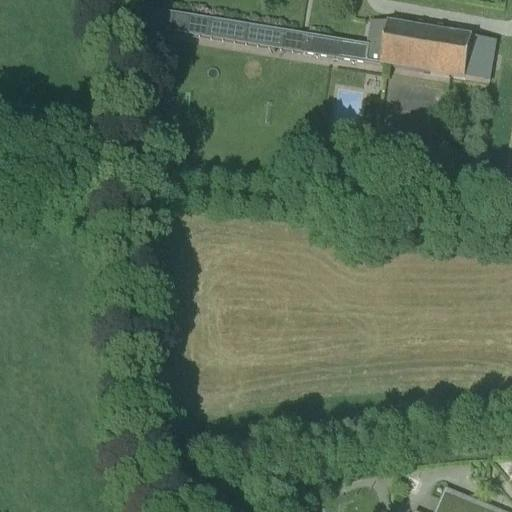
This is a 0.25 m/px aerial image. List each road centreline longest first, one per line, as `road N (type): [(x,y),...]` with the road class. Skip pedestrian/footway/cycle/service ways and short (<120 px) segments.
road 1 (track): [(511,162),(505,231),(124,192)]
road 2 (track): [(124,192),(112,0)]
road 3 (track): [(511,29),(373,7),(371,0)]
